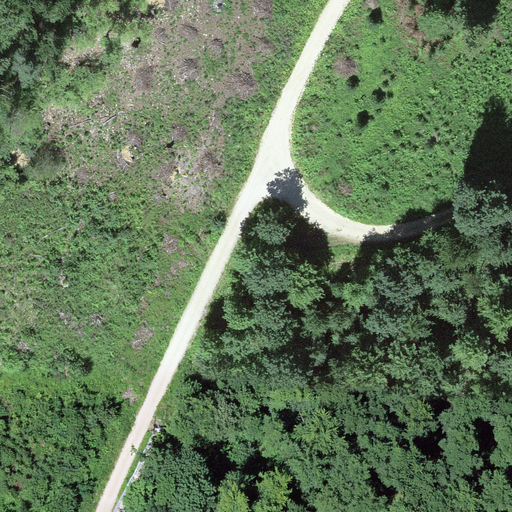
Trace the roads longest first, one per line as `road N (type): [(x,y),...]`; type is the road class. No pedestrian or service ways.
road 1 (track): [(262,165),(103,511)]
road 2 (track): [(511,185),(418,223),(371,231),(334,224),(262,165)]
road 3 (track): [(344,0),(262,165)]
